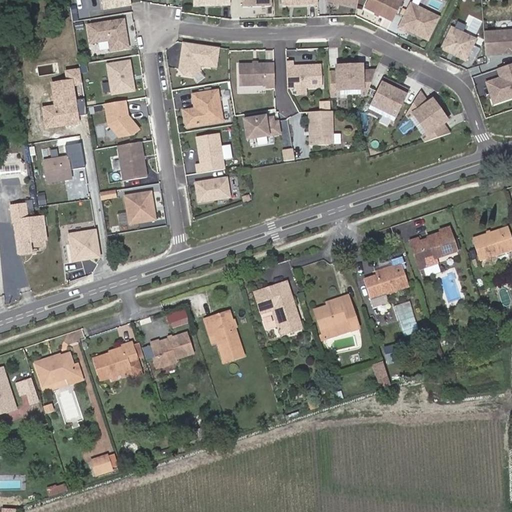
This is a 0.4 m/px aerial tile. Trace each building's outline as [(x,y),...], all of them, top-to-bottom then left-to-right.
[(99,0),(101,11),(129,6),(127,0),(99,0)] [(323,0),(324,2),(354,8),(355,0),(323,0)] [(365,0),(362,9),(390,23),(400,2),(394,0),(365,0)] [(412,35),(426,42),(437,19),(413,7),(401,32),(408,36),(409,34),(410,31),(414,33),(412,35)] [(124,29),(122,20),(85,26),(88,44),(107,41),(108,52),(127,49),(125,35),(122,35),(121,29),(124,29)] [(473,40),(448,28),(438,50),(462,62),(473,40)] [(511,30),(481,33),(482,56),(511,54),(511,30)] [(216,49),(181,44),(178,63),(179,65),(179,69),(177,70),(181,76),(191,78),(197,73),(198,66),(214,69),(216,49)] [(128,62),(105,66),(110,96),(133,92),(128,62)] [(290,63),(284,63),(285,90),(295,89),(303,89),(320,89),(319,67),(290,68),(290,63)] [(511,63),(498,69),(502,80),(499,81),(498,79),(484,84),(491,104),(511,96),(511,63)] [(272,89),(271,65),(254,65),(250,65),(236,66),(237,87),(263,86),(263,89),(272,89)] [(328,98),(340,97),(340,91),(358,91),(358,96),(363,96),(371,75),(359,76),(359,71),(359,67),(334,68),(334,72),(334,77),(327,77),(328,98)] [(381,79),(366,109),(371,111),(373,107),(390,115),(387,120),(392,122),(407,92),(399,88),(397,93),(384,87),(387,82),(381,79)] [(399,88),(387,82),(384,87),(397,93),(399,88)] [(182,112),(184,128),(220,122),(215,92),(190,96),(193,110),(182,112)] [(426,104),(418,92),(415,96),(423,106),(426,104)] [(423,142),(443,135),(437,127),(440,124),(444,122),(430,101),(426,104),(423,106),(415,96),(403,115),(406,118),(410,115),(424,135),(420,138),(423,142)] [(125,117),(123,102),(102,105),(106,126),(116,139),(130,136),(137,131),(129,121),(126,122),(125,119),(126,118),(125,117)] [(390,115),(373,107),(371,111),(387,120),(390,115)] [(329,112),(306,113),(307,147),(330,146),(329,112)] [(420,138),(424,135),(410,115),(406,118),(420,138)] [(263,117),(241,121),(244,141),(277,135),(275,123),(272,123),(272,120),(264,122),(263,120),(263,117)] [(440,124),(437,127),(443,135),(447,134),(440,124)] [(194,166),(196,175),(222,171),(216,135),(194,139),(199,166),(194,166)] [(144,179),(139,143),(115,147),(121,182),(144,179)] [(233,158),(233,149),(224,149),(224,158),(233,158)] [(71,179),(67,158),(43,162),(46,183),(71,179)] [(228,199),(225,179),(193,184),(196,204),(228,199)] [(127,226),(154,222),(149,193),(123,197),(127,226)] [(21,256),(34,254),(33,249),(47,246),(44,223),(29,225),(27,211),(11,213),(14,230),(17,229),(21,256)] [(97,228),(67,234),(73,263),(102,258),(97,228)] [(479,270),(511,259),(511,258),(506,239),(473,250),(479,270)] [(417,275),(434,269),(454,262),(448,242),(440,244),(418,252),(416,248),(409,251),(417,275)] [(391,279),(375,285),(362,290),(368,310),(406,296),(400,277),(401,274),(399,265),(389,269),(390,275),(391,279)] [(434,269),(417,275),(418,279),(436,274),(434,269)] [(391,279),(390,275),(374,281),(375,285),(391,279)] [(264,298),(252,302),(264,339),(277,335),(280,344),(299,338),(285,291),(271,296),(271,300),(266,301),(264,298)] [(397,305),(404,332),(419,328),(411,301),(397,305)] [(345,304),(338,307),(339,310),(325,315),(312,320),(319,339),(345,329),(349,340),(357,337),(345,304)] [(324,313),(325,315),(339,310),(338,307),(324,313)] [(185,308),(167,314),(171,328),(190,322),(185,308)] [(226,320),(212,325),(214,329),(228,324),(226,320)] [(202,328),(208,344),(214,343),(216,349),(223,370),(241,363),(232,338),(229,328),(228,324),(214,329),(212,325),(202,328)] [(124,339),(131,337),(127,325),(120,327),(124,339)] [(324,349),(349,340),(345,329),(319,339),(324,349)] [(148,352),(152,363),(155,363),(158,373),(176,367),(175,364),(190,359),(183,338),(170,343),(166,345),(158,348),(148,352)] [(107,388),(112,386),(111,383),(126,378),(123,369),(132,366),(128,354),(126,350),(118,353),(119,357),(106,361),(89,367),(96,388),(106,384),(107,388)] [(128,354),(132,366),(139,363),(135,351),(128,354)] [(397,356),(382,361),(386,372),(400,367),(397,356)] [(32,367),(33,371),(58,363),(56,359),(32,367)] [(65,361),(58,363),(33,371),(40,392),(61,385),(72,381),(69,371),(65,361)] [(137,382),(132,366),(123,369),(126,378),(111,383),(112,386),(127,382),(129,385),(137,382)] [(73,369),(69,371),(72,381),(61,385),(64,393),(80,387),(73,369)] [(379,398),(389,395),(381,372),(372,375),(379,398)] [(0,378),(0,418),(12,415),(0,378)] [(28,386),(20,389),(23,399),(32,396),(28,386)] [(16,402),(23,399),(20,389),(12,391),(16,402)] [(32,396),(23,399),(27,410),(35,407),(32,396)] [(93,483),(108,477),(104,465),(89,470),(93,483)]
